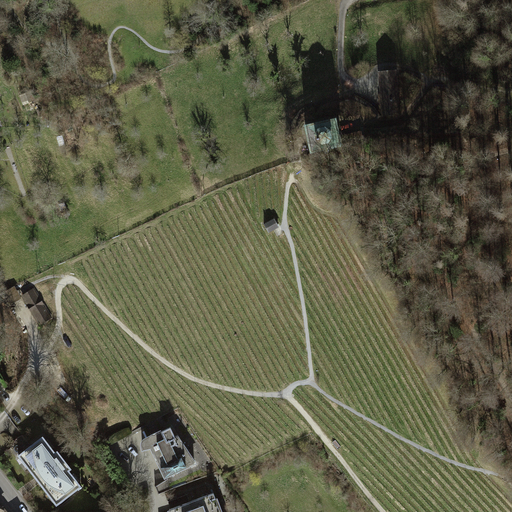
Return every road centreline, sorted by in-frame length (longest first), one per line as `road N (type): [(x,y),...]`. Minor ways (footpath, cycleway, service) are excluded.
road 1 (track): [(33,365),(62,319),(61,284),(73,280),(138,343),(203,384),(266,395),(311,381),(287,223),(291,179)]
road 2 (track): [(490,473),(418,448),(311,381)]
road 3 (track): [(383,511),(284,390)]
